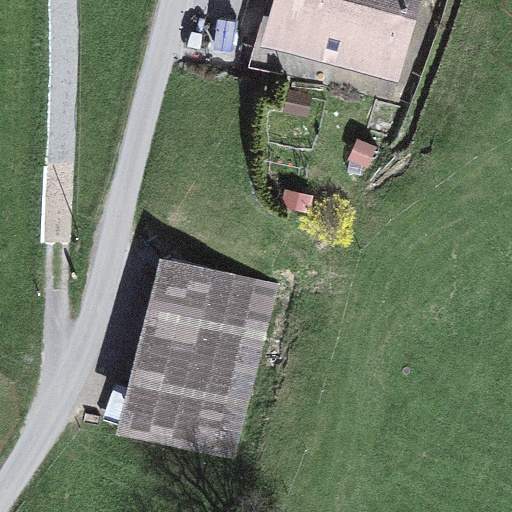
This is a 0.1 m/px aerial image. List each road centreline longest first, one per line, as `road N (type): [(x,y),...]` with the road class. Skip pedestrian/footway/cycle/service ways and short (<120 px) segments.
road 1 (unclassified): [(0,472),(114,297),(175,0)]
road 2 (track): [(46,401),(55,0)]
